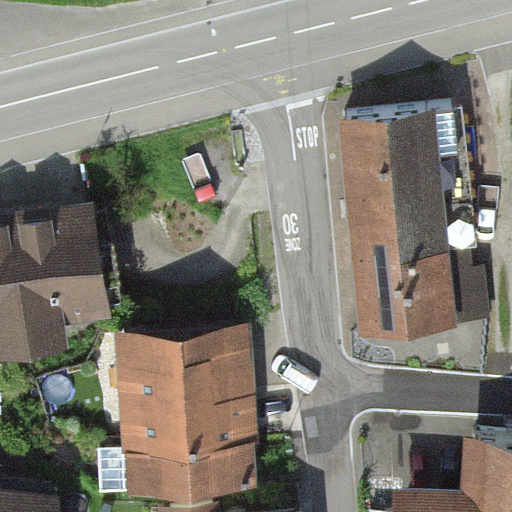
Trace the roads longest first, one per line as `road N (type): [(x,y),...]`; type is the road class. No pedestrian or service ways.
road 1 (residential): [(296,33),(322,367)]
road 2 (primary): [(0,107),(296,33)]
road 3 (residential): [(322,367),(511,393)]
road 4 (residential): [(322,367),(338,511)]
road 5 (primary): [(296,33),(422,0)]
